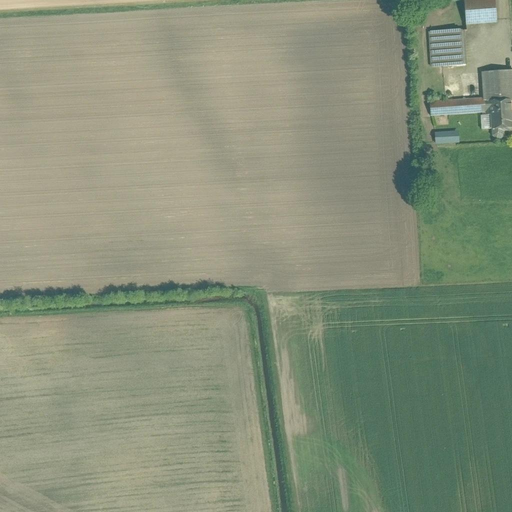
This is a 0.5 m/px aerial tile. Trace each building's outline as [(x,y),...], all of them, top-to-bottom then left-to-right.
[(498,0),(467,0),(470,25),(500,22),(498,0)] [(465,28),(431,31),(434,67),(468,64),(465,28)] [(511,70),(484,73),(486,97),(487,112),(494,111),(497,138),(507,137),(507,131),(511,130),(511,70)] [(486,97),(433,102),(434,116),(487,112),(486,97)] [(455,131),(438,132),(439,144),(456,142),(455,131)]
